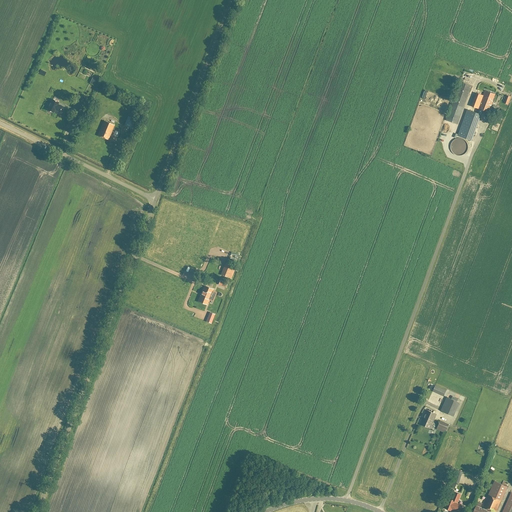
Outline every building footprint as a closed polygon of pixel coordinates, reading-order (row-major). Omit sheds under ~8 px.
[(457,125),(471,86),(460,82),(446,120),(457,125)] [(488,113),(495,95),(485,91),(483,96),(476,93),(473,103),(480,105),(478,109),(488,113)] [(74,106),(77,107),(81,109),(86,99),(82,97),(79,95),(74,106)] [(47,110),(54,113),(55,110),(57,110),(57,111),(60,112),(62,107),(58,104),(59,103),(53,99),(49,106),(47,105),(46,108),(48,109),(47,110)] [(472,141),(481,115),(467,110),(458,136),(472,141)] [(128,116),(124,126),(132,129),(136,120),(128,116)] [(108,140),(114,125),(104,120),(97,135),(108,140)] [(225,268),(222,275),(230,279),(233,271),(235,267),(227,263),(225,268)] [(214,291),(216,287),(212,285),(210,289),(204,286),(198,301),(207,305),(212,290),(214,291)] [(208,319),(206,322),(211,324),(212,321),(215,314),(210,312),(208,319)] [(444,397),(446,391),(435,386),(433,392),(444,397)] [(454,417),(460,403),(447,397),(440,411),(454,417)] [(430,428),(437,414),(427,410),(421,424),(430,428)] [(447,430),(449,425),(441,421),(438,426),(447,430)] [(480,447),(479,450),(485,452),(488,445),(482,443),(480,447)] [(467,463),(464,472),(477,476),(480,467),(467,463)] [(459,484),(462,475),(455,473),(454,476),(450,487),(455,488),(457,484),(459,484)] [(485,507),(484,509),(482,511),(490,511),(491,510),(495,511),(496,511),(508,487),(496,481),(490,495),(489,495),(484,507),(485,507)] [(460,511),(462,506),(455,503),(455,501),(458,502),(461,495),(455,492),(452,500),(449,499),(445,508),(452,511),(452,509),(460,511)] [(503,511),(511,511),(511,493),(511,494),(503,511)] [(482,511),(484,509),(480,507),(482,504),(478,502),(473,511),(482,511)]
